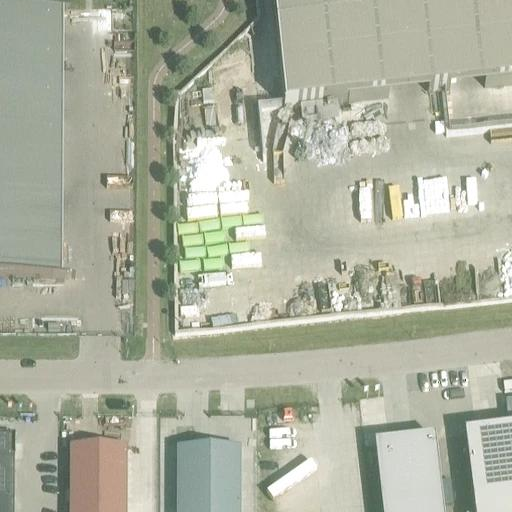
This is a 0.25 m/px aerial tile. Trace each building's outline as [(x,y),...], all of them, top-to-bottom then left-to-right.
[(511,0),(271,0),(283,110),(511,84),(511,0)] [(64,11),(0,10),(0,278),(63,279),(63,277),(52,277),(53,12),(64,12),(64,11)] [(211,92),(200,93),(201,105),(212,104),(211,92)] [(125,109),(96,110),(99,173),(128,172),(125,109)] [(471,511),(511,511),(511,429),(462,436),(471,511)] [(380,511),(441,511),(433,440),(373,446),(380,511)] [(0,441),(0,473),(13,474),(14,441),(0,441)] [(68,449),(68,511),(124,511),(125,450),(68,449)] [(177,451),(176,511),(238,511),(239,451),(177,451)] [(0,473),(0,505),(13,506),(13,474),(0,473)]
